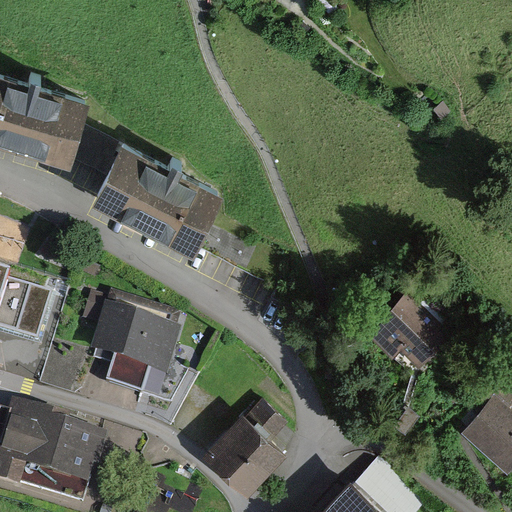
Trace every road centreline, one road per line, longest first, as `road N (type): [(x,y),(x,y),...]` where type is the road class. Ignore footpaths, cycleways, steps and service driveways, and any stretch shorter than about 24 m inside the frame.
road 1 (residential): [(316,445),(305,391),(272,344),(0,184)]
road 2 (residential): [(0,378),(156,428),(193,453),(250,511)]
road 3 (residential): [(316,445),(377,443),(480,511)]
